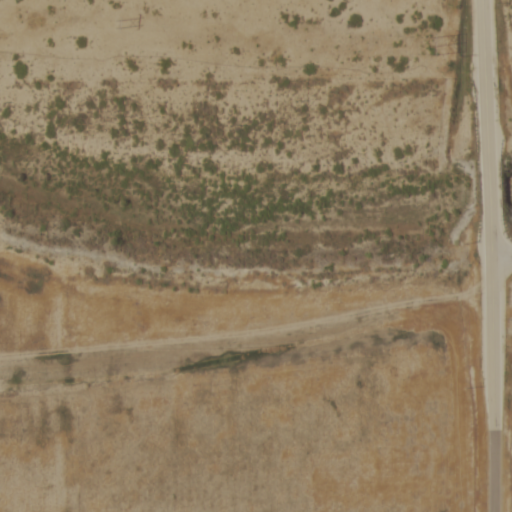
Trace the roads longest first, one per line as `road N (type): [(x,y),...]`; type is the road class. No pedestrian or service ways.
road 1 (residential): [(495,257),(297,279),(158,270),(0,234)]
road 2 (residential): [(493,511),(495,257),(487,221)]
road 3 (residential): [(486,155),(478,0)]
